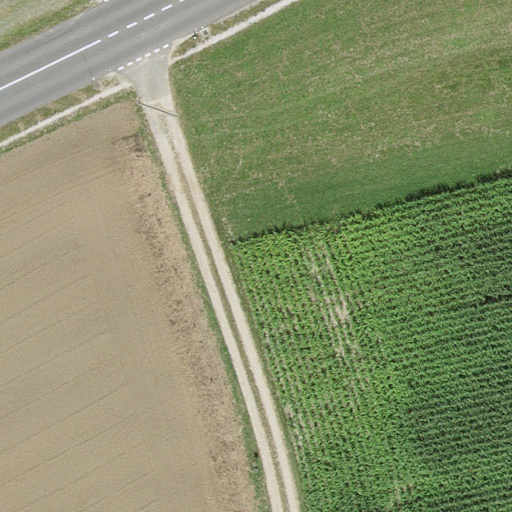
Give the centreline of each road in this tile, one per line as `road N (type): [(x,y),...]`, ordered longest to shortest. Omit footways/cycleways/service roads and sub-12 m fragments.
road 1 (track): [(124,27),(272,442),(284,511)]
road 2 (tertiary): [(179,0),(0,87)]
